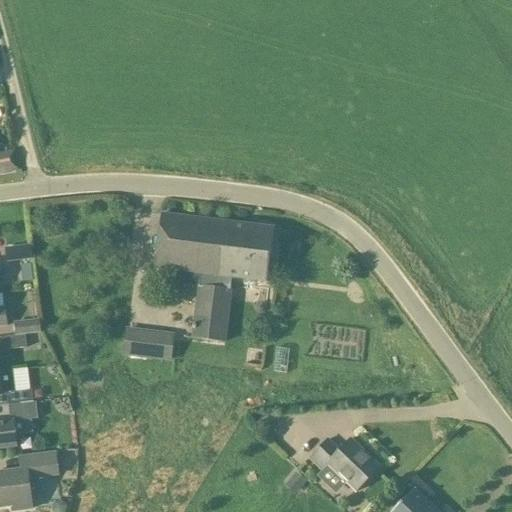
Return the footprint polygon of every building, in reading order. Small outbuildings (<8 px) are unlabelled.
[(0,151),(0,171),(18,168),(14,149),(0,151)] [(268,283),(274,228),(162,215),(156,269),(268,283)] [(33,260),(31,245),(7,247),(8,263),(33,260)] [(199,278),(192,340),(226,343),(233,282),(199,278)] [(15,323),(17,337),(27,336),(42,334),(40,320),(15,323)] [(176,335),(129,330),(125,358),(172,363),(176,335)] [(0,358),(11,357),(10,350),(28,348),(27,336),(17,337),(2,338),(3,350),(0,350),(0,358)] [(7,395),(8,406),(35,403),(33,392),(17,394),(14,371),(0,372),(0,396),(2,396),(7,395)] [(35,403),(8,406),(9,408),(12,407),(14,421),(10,421),(0,422),(0,449),(17,448),(15,435),(33,433),(32,421),(39,421),(37,404),(35,405),(35,403)] [(380,468),(351,440),(340,451),(328,440),(310,459),(322,471),(327,465),(356,493),(380,468)] [(32,470),(28,470),(0,473),(0,508),(12,507),(13,511),(33,509),(29,481),(59,478),(56,452),(30,455),(32,470)] [(289,480),(299,489),(307,481),(297,471),(289,480)] [(393,511),(438,511),(415,489),(393,511)] [(54,504),(51,511),(65,511),(67,508),(61,502),(54,504)]
